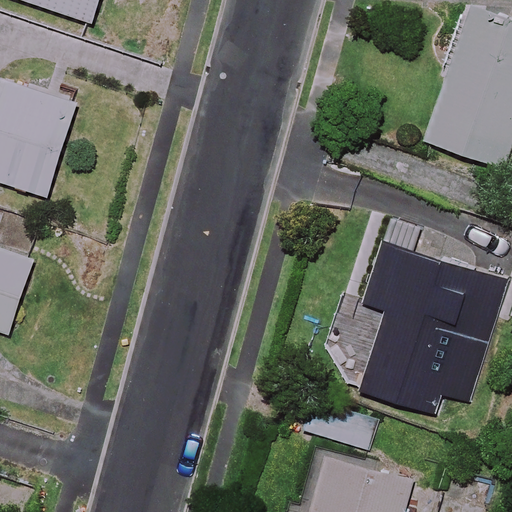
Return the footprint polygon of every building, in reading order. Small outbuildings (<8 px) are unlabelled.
[(27,0),(94,22),(100,0),(27,0)] [(511,146),(511,23),(467,9),(424,140),(505,166),(511,146)] [(80,104),(0,77),(0,180),(50,196),(80,104)] [(507,281),(415,253),(424,224),(393,214),(382,251),(367,301),(388,307),(363,390),(438,413),(444,394),(471,402),(507,281)] [(35,259),(0,247),(0,328),(10,332),(35,259)] [(377,421),(315,402),(306,430),(369,449),(377,421)] [(404,511),(414,478),(325,453),(308,511),(404,511)]
